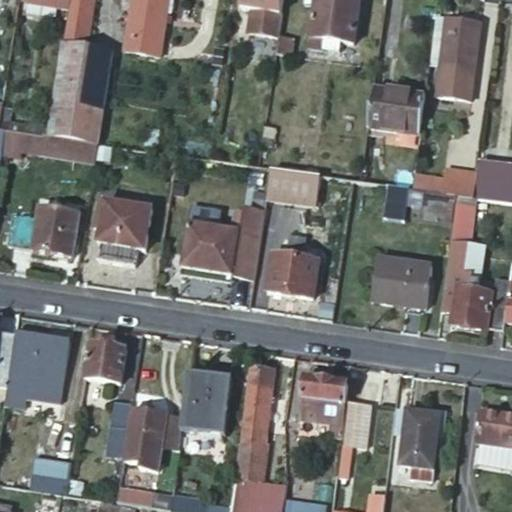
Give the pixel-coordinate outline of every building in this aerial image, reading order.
[(48,135),(99,143),(101,134),(106,135),(107,127),(101,126),(111,47),(86,44),(93,0),(69,0),(65,26),(48,135)] [(130,0),(125,34),(162,40),(167,0),(130,0)] [(273,60),(275,50),(278,33),(282,13),(279,12),(281,0),(237,0),(237,6),(265,11),(262,30),(257,29),(255,39),(260,40),(257,57),(273,60)] [(351,0),(314,0),(308,46),(321,49),(323,38),(351,42),(357,1),(351,0)] [(444,18),(438,62),(474,67),(480,23),(444,18)] [(278,33),(275,50),(290,52),(292,35),(278,33)] [(372,87),(366,128),(419,136),(425,95),(372,87)] [(261,123),(258,142),(269,145),(273,125),(261,123)] [(16,131),(6,129),(2,149),(96,162),(99,143),(48,135),(16,131)] [(281,159),(279,169),(293,171),(295,161),(281,159)] [(511,166),(481,161),(475,197),(491,199),(511,202),(511,166)] [(413,173),(411,188),(457,194),(471,196),(474,174),(474,171),(443,166),(441,178),(413,173)] [(279,169),(272,168),(269,190),(268,193),(317,201),(321,175),(293,171),(279,169)] [(406,187),(387,184),(383,215),(402,218),(406,187)] [(98,261),(135,267),(137,250),(145,251),(147,236),(145,236),(147,226),(149,227),(152,211),(149,210),(152,194),(115,188),(112,204),(105,203),(102,219),(104,219),(103,229),(100,229),(98,243),(100,244),(98,261)] [(9,213),(5,247),(71,256),(77,211),(37,206),(36,217),(9,213)] [(199,226),(188,225),(181,269),(231,277),(237,232),(199,226)] [(452,312),(450,324),(488,330),(489,327),(503,330),(505,322),(511,279),(496,277),(493,293),(476,291),(477,281),(467,280),(468,273),(458,272),(462,245),(449,243),(441,301),(439,310),(452,312)] [(272,254),(267,290),(312,298),(317,261),(272,254)] [(378,259),(372,302),(427,310),(433,267),(378,259)] [(181,269),(180,278),(229,285),(231,277),(181,269)] [(72,340),(18,331),(17,336),(10,386),(7,404),(27,407),(28,397),(62,402),(72,340)] [(0,384),(10,386),(17,336),(0,332),(0,384)] [(92,343),(87,377),(122,383),(127,348),(92,343)] [(181,417),(179,427),(225,433),(234,377),(188,370),(181,417)] [(251,376),(241,441),(263,445),(273,379),(251,376)] [(339,443),(349,385),(305,378),(302,398),(307,398),(305,411),(326,414),(322,440),(339,443)] [(131,409),(132,403),(115,400),(107,450),(124,452),(131,409)] [(349,402),(344,436),(367,439),(372,406),(349,402)] [(409,408),(402,459),(436,463),(443,413),(409,408)] [(124,452),(123,462),(137,464),(136,469),(155,471),(158,447),(176,450),(179,427),(181,417),(131,409),(124,452)] [(511,415),(483,411),(479,442),(511,446),(511,415)] [(32,492),(69,495),(72,463),(34,460),(32,492)] [(232,480),(227,511),(277,511),(279,501),(281,488),(232,480)] [(170,486),(151,484),(150,493),(148,508),(166,511),(170,486)] [(150,493),(119,488),(117,503),(118,503),(133,505),(148,508),(150,493)] [(383,511),(386,498),(370,495),(367,511),(383,511)] [(116,511),(118,503),(117,503),(102,501),(99,511),(116,511)] [(310,511),(311,506),(279,501),(277,511),(310,511)] [(118,503),(116,511),(131,511),(133,505),(118,503)]
